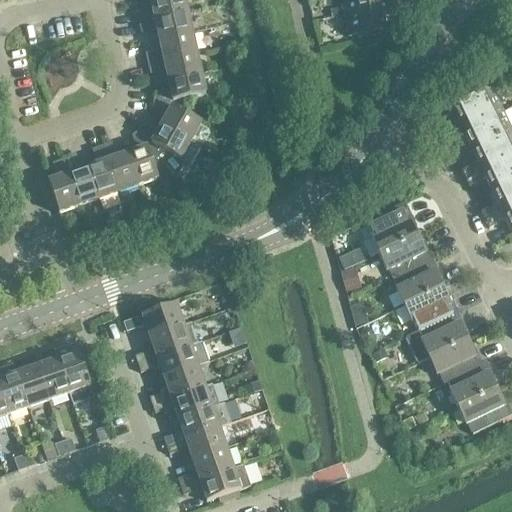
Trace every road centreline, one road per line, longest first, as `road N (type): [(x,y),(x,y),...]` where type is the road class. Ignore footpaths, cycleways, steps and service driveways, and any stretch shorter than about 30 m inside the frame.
road 1 (tertiary): [(72,305),(239,246),(308,211),(378,135)]
road 2 (residential): [(16,140),(115,102),(118,83),(96,0)]
road 3 (residential): [(486,291),(446,198),(378,135)]
road 4 (residential): [(0,506),(16,488),(146,445)]
road 5 (tertiary): [(378,135),(457,0)]
